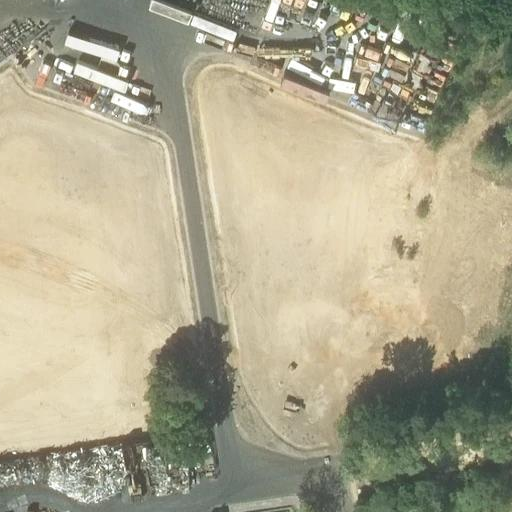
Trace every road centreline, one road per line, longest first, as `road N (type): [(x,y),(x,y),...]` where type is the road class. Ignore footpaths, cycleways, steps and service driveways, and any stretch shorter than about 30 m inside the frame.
road 1 (unknown): [(205,331),(172,67),(156,25),(123,0)]
road 2 (unknown): [(333,511),(329,482),(258,498),(248,492),(205,331)]
road 3 (unknown): [(205,331),(0,307)]
